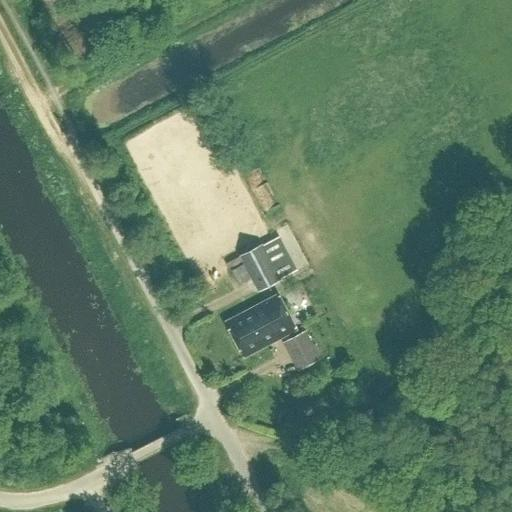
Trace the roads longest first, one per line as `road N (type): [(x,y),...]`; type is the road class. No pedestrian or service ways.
road 1 (unclassified): [(215,420),(96,188)]
road 2 (unclassified): [(0,499),(59,495),(215,420)]
road 3 (track): [(54,93),(239,0)]
road 4 (track): [(96,188),(0,22)]
